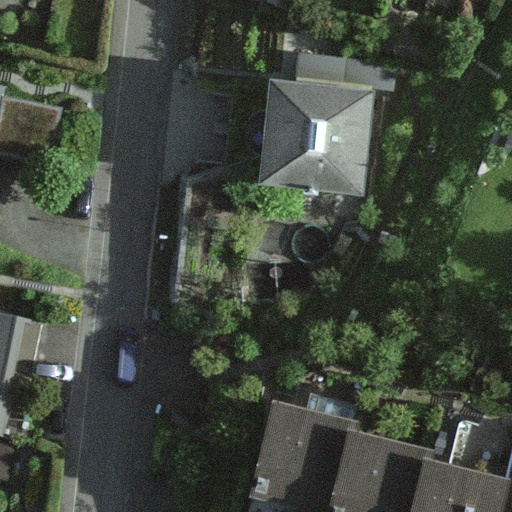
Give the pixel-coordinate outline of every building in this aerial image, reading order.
[(366,200),(373,98),(272,92),(266,194),(366,200)] [(0,163),(54,174),(65,116),(6,105),(7,99),(0,98),(0,163)] [(0,420),(18,331),(0,327),(0,420)] [(331,511),(352,430),(274,412),(251,509),(263,511),(331,511)] [(417,511),(430,460),(353,441),(335,511),(417,511)] [(501,511),(507,487),(430,470),(420,511),(501,511)]
